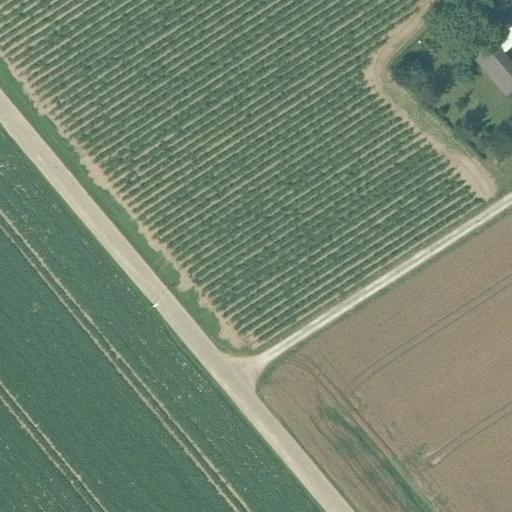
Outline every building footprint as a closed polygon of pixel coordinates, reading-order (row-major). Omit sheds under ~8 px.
[(511,26),(494,42),(504,54),(511,47),(511,26)] [(511,63),(504,54),(494,42),(475,58),(508,95),(511,92),(511,63)] [(511,219),(271,378),(291,408),(511,262),(511,219)] [(511,269),(300,408),(320,438),(511,312),(511,269)] [(511,320),(335,437),(355,467),(511,363),(511,320)]
